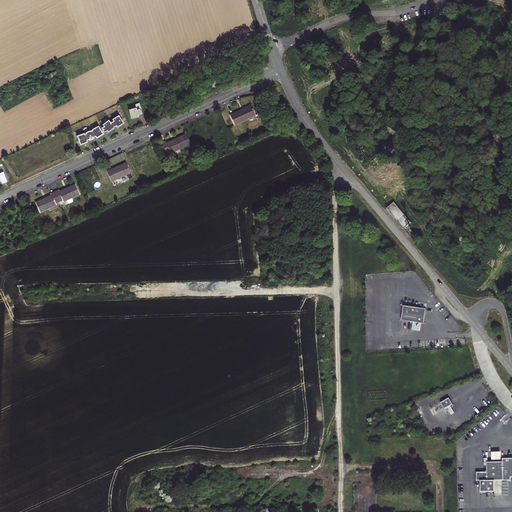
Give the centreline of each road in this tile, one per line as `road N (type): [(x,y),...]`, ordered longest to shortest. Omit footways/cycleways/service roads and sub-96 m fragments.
road 1 (unclassified): [(469,319),(328,152),(280,70)]
road 2 (unclassified): [(0,199),(280,70)]
road 3 (track): [(338,405),(323,468),(289,476),(251,506),(136,506)]
road 4 (residential): [(272,49),(349,16),(453,0)]
road 5 (track): [(437,511),(438,470),(339,471)]
